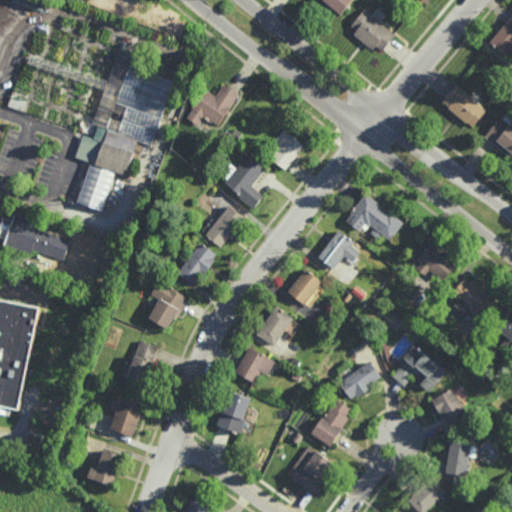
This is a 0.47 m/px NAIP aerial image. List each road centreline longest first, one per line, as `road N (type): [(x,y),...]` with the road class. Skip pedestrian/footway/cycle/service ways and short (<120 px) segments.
road 1 (residential): [(476,0),(212,334),(147,511)]
road 2 (tertiary): [(192,0),(511,259)]
road 3 (tertiary): [(511,214),(245,0)]
road 4 (residential): [(173,437),(279,511)]
